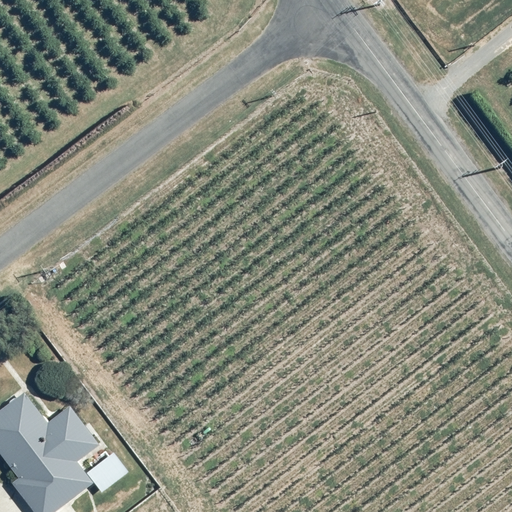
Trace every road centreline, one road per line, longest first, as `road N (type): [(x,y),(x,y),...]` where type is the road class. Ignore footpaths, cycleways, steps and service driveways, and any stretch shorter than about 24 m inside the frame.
road 1 (residential): [(328,1),(0,256)]
road 2 (tertiary): [(328,1),(511,248)]
